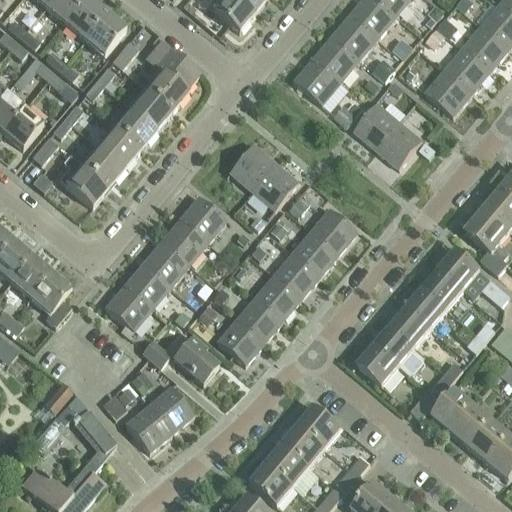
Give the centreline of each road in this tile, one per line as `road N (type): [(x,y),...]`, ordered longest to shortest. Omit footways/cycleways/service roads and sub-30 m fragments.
road 1 (residential): [(313,355),(510,121)]
road 2 (residential): [(496,511),(313,355)]
road 3 (residential): [(145,511),(313,355)]
road 4 (residential): [(97,265),(243,91)]
road 5 (unclassified): [(243,91),(134,0)]
road 6 (unclassified): [(97,265),(0,184)]
